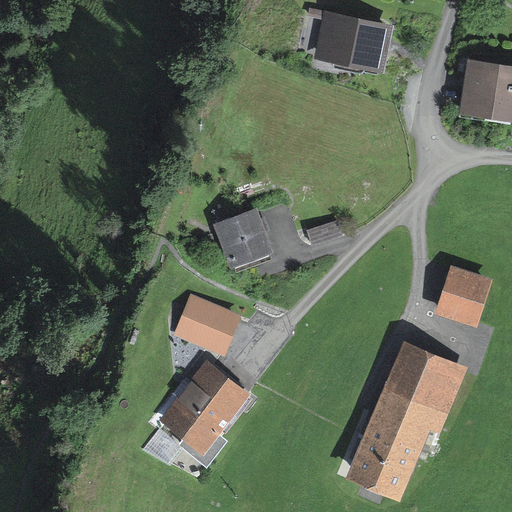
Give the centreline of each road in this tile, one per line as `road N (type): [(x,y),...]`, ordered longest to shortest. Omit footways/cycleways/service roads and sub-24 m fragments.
road 1 (residential): [(291,318),(440,171)]
road 2 (residential): [(440,171),(426,111),(457,0)]
